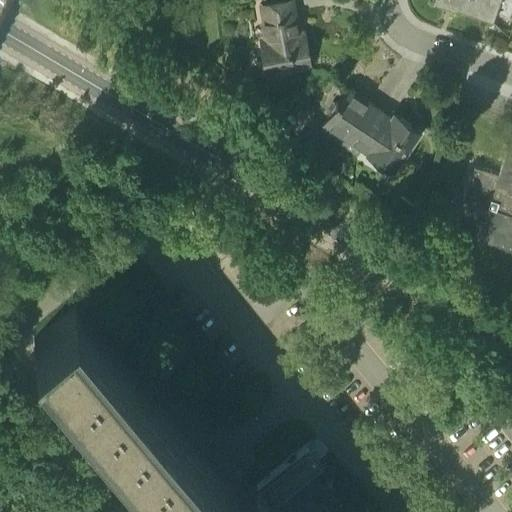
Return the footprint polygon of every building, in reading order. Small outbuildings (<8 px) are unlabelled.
[(269,40),(262,41),(268,73),(309,65),(303,34),(297,35),(290,0),(287,0),(262,5),(269,40)] [(436,0),(436,2),(492,22),(499,0),(436,0)] [(354,152),(359,145),(381,111),(350,90),(340,103),(336,101),(323,121),(324,122),(319,129),(354,152)] [(290,113),(297,120),(305,111),(298,103),(289,112),(290,113)] [(381,111),(359,145),(369,151),(368,153),(393,170),(409,145),(405,143),(415,128),(394,114),(391,117),(381,111)] [(293,123),(287,116),(280,123),(287,129),(293,123)] [(476,237),(511,249),(511,154),(506,152),(498,173),(474,165),(463,197),(455,194),(449,211),(481,222),(476,237)] [(254,487),(254,488),(238,501),(75,305),(75,304),(34,338),(35,338),(179,511),(274,511),(269,505),(291,487),(322,461),(317,454),(308,443),(254,487)]
